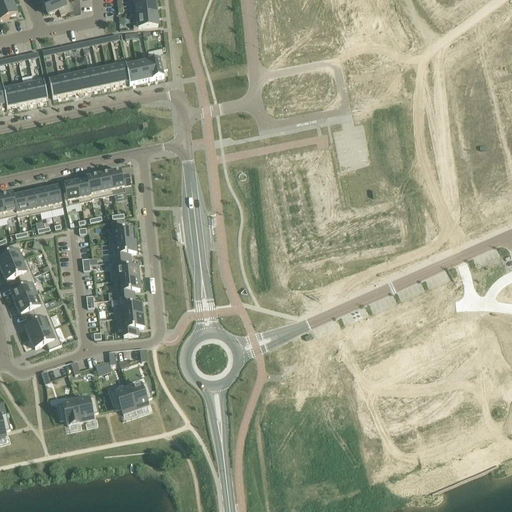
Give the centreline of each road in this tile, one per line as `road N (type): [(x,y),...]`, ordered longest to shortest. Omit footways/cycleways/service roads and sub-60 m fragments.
road 1 (tertiary): [(182,118),(177,95),(0,131)]
road 2 (residential): [(458,258),(280,337)]
road 3 (residential): [(142,151),(157,338)]
road 4 (unknown): [(262,123),(290,296)]
road 5 (residential): [(428,186),(499,151),(486,72)]
road 6 (residential): [(6,363),(17,373),(157,338)]
road 7 (tertiary): [(0,181),(142,151)]
road 8 (tertiary): [(202,283),(185,144)]
